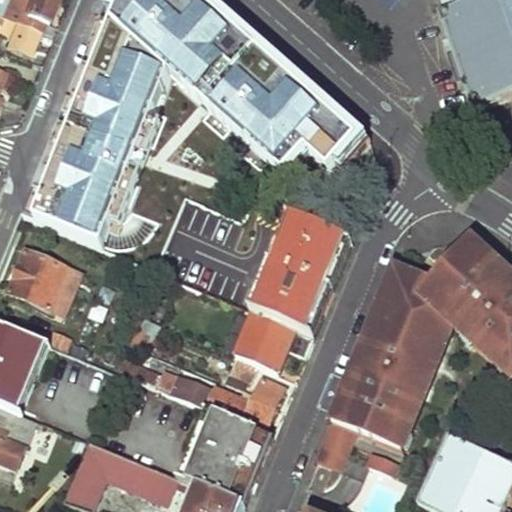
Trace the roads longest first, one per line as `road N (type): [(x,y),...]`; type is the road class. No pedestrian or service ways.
road 1 (residential): [(267,511),(365,255),(394,214),(442,175)]
road 2 (tertiary): [(442,175),(251,0)]
road 3 (residential): [(24,169),(93,0)]
